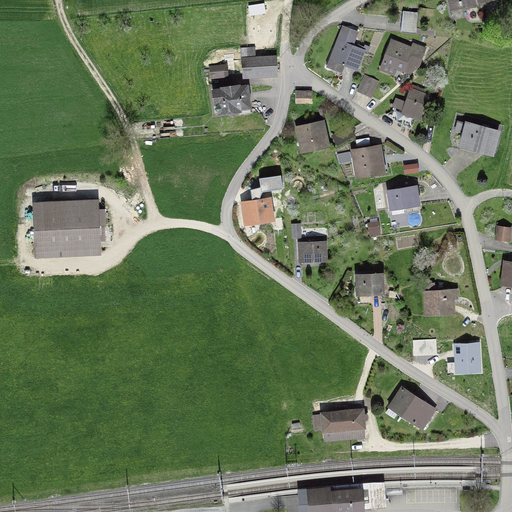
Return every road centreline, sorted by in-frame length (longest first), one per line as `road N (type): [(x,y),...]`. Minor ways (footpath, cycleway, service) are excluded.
road 1 (residential): [(506,445),(489,424),(230,239),(227,201),(281,120),(295,71)]
road 2 (track): [(57,0),(69,38),(126,129),(146,203),(161,224)]
road 3 (residential): [(463,208),(417,152),(295,71)]
road 4 (residential): [(506,445),(487,313)]
